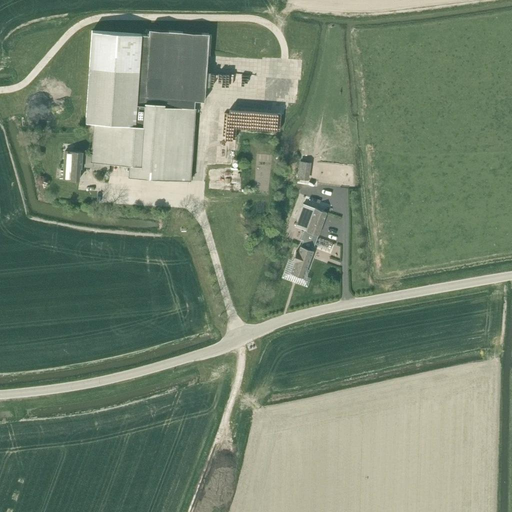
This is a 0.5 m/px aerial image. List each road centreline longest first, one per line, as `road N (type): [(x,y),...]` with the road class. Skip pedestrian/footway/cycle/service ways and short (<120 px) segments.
road 1 (track): [(197,194),(204,111),(213,103),(281,108),(284,50),(263,21),(99,18),(76,27),(19,87),(0,90)]
road 2 (tertiary): [(0,395),(141,371),(316,311),(511,276)]
road 3 (track): [(238,340),(237,384),(191,511)]
